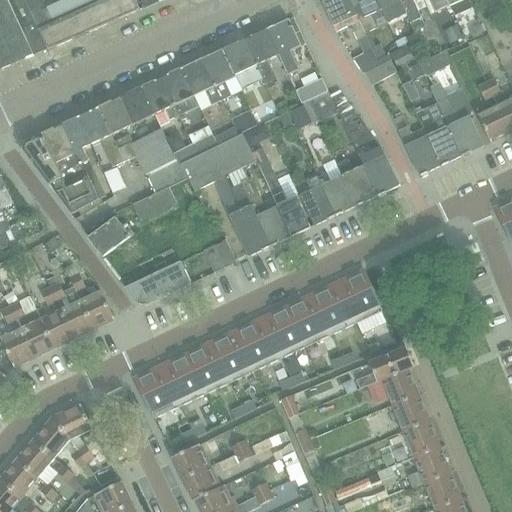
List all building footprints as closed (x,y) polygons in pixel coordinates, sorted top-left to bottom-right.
[(0,0),(0,70),(48,50),(24,0),(0,0)] [(24,0),(48,50),(48,51),(115,22),(106,0),(102,2),(100,0),(24,0)] [(100,0),(102,2),(106,0),(115,22),(140,11),(135,0),(100,0)] [(163,0),(140,0),(145,9),(163,0)] [(351,26),(363,55),(372,50),(365,34),(349,0),(333,0),(323,5),(336,33),(351,26)] [(381,10),(375,0),(349,0),(365,34),(377,28),(370,15),(381,10)] [(407,16),(399,0),(375,0),(381,10),(388,25),(407,16)] [(426,8),(422,0),(399,0),(407,16),(414,33),(426,28),(418,12),(426,8)] [(445,0),(428,0),(435,14),(449,8),(449,7),(445,0)] [(301,47),(289,21),(267,31),(280,57),(289,76),(298,72),(289,53),(301,47)] [(280,57),(267,31),(245,41),(262,78),(268,90),(279,85),(269,62),(280,57)] [(414,33),(405,38),(408,44),(411,49),(419,45),(414,33)] [(245,41),(223,51),(236,79),(240,88),(262,78),(245,41)] [(413,58),(407,47),(392,54),(397,65),(413,58)] [(377,61),(372,50),(363,55),(353,60),(361,71),(362,71),(365,74),(390,60),(387,55),(377,61)] [(225,84),(236,79),(223,51),(203,61),(222,102),(232,97),(225,84)] [(450,66),(443,53),(420,64),(427,78),(450,66)] [(397,72),(390,60),(365,74),(372,87),(397,72)] [(222,102),(203,61),(182,70),(195,98),(206,93),(212,107),(222,102)] [(199,107),(195,98),(182,70),(162,80),(179,117),(182,122),(186,120),(184,114),(199,107)] [(329,94),(322,79),(296,92),(297,95),(303,106),(308,104),(329,94)] [(179,117),(162,80),(142,89),(156,117),(161,128),(171,124),(169,121),(179,117)] [(493,97),(500,94),(494,80),(486,84),(493,97)] [(493,97),(486,84),(479,88),(485,101),(493,97)] [(156,117),(142,89),(121,99),(134,127),(140,141),(151,135),(145,122),(156,117)] [(497,107),(510,134),(511,133),(511,100),(507,102),(503,92),(500,94),(493,97),(497,107)] [(331,99),(329,94),(308,104),(314,116),(315,116),(319,123),(339,114),(331,99)] [(341,94),(331,99),(339,114),(349,135),(365,126),(341,94)] [(437,105),(462,157),(484,147),(470,117),(471,112),(462,94),(448,100),(447,97),(436,102),(437,105)] [(134,127),(121,99),(98,109),(111,137),(134,127)] [(462,157),(437,105),(416,115),(423,129),(440,168),(462,157)] [(510,134),(497,107),(478,116),(482,125),(491,143),(510,134)] [(113,169),(124,164),(118,152),(114,143),(111,137),(98,109),(80,118),(92,145),(101,141),(113,169)] [(411,135),(402,117),(393,121),(420,177),(440,168),(423,129),(411,135)] [(92,145),(80,118),(65,125),(89,176),(94,174),(83,149),(92,145)] [(258,127),(255,120),(235,129),(239,137),(243,136),(242,134),(258,127)] [(89,176),(65,125),(43,135),(57,166),(68,161),(77,182),(89,176)] [(239,137),(235,129),(215,138),(219,147),(239,137)] [(140,141),(134,144),(118,152),(124,164),(136,158),(139,164),(155,195),(168,189),(188,179),(180,166),(179,167),(174,156),(161,130),(151,135),(140,141)] [(57,166),(43,135),(25,143),(23,152),(71,215),(87,207),(100,201),(105,199),(94,174),(89,176),(77,182),(67,186),(57,166)] [(114,143),(118,152),(134,144),(129,136),(114,143)] [(243,136),(239,137),(219,147),(200,156),(180,166),(188,179),(195,192),(217,182),(222,193),(241,183),(236,172),(256,163),(252,154),(252,155),(243,136)] [(214,139),(212,136),(194,145),(200,156),(219,147),(215,138),(214,139)] [(200,156),(194,145),(174,156),(179,167),(180,166),(200,156)] [(367,148),(359,152),(357,153),(363,167),(377,197),(400,187),(381,149),(370,154),(367,148)] [(287,202),(263,150),(252,154),(256,163),(292,238),(310,229),(296,199),(287,202)] [(377,197),(363,167),(353,171),(348,160),(337,166),(342,177),(356,207),(377,197)] [(330,182),(327,175),(317,180),(335,217),(356,207),(342,177),(330,182)] [(0,176),(0,210),(13,204),(0,176)] [(300,196),(306,209),(314,227),(335,217),(317,180),(316,177),(305,182),(310,192),(300,196)] [(268,212),(252,178),(241,183),(251,202),(249,203),(270,248),(292,238),(277,208),(268,212)] [(251,202),(241,183),(222,193),(219,194),(240,240),(249,258),(270,248),(249,203),(251,202)] [(168,189),(155,195),(133,206),(142,225),(178,208),(168,189)] [(511,201),(496,209),(511,242),(511,201)] [(115,219),(105,227),(89,239),(103,258),(119,246),(129,239),(127,236),(132,232),(127,225),(122,228),(115,219)] [(12,245),(6,234),(0,237),(0,246),(2,250),(12,245)] [(226,241),(214,247),(224,269),(237,263),(226,241)] [(224,269),(214,247),(204,252),(214,274),(224,269)] [(180,264),(126,289),(138,305),(145,307),(191,285),(181,263),(180,264)] [(364,272),(338,284),(357,324),(383,312),(364,272)] [(70,279),(81,302),(94,330),(115,321),(101,292),(85,299),(81,291),(86,288),(79,275),(70,279)] [(338,284),(313,296),(332,336),(357,324),(338,284)] [(59,285),(50,289),(74,340),(94,330),(81,302),(65,309),(61,300),(66,298),(59,285)] [(74,340),(50,289),(41,293),(48,306),(52,304),(56,313),(42,320),(41,320),(54,349),(74,340)] [(313,296),(287,308),(306,348),(332,336),(313,296)] [(42,320),(31,300),(20,305),(19,303),(10,308),(34,359),(54,349),(41,320),(42,320)] [(15,332),(0,339),(13,367),(12,369),(13,370),(14,368),(34,359),(10,308),(2,312),(8,325),(11,323),(15,332)] [(287,308),(262,320),(281,360),(306,348),(287,308)] [(262,320),(237,331),(256,372),(281,360),(262,320)] [(237,331),(212,343),(231,384),(256,372),(237,331)] [(371,355),(382,350),(379,342),(368,347),(371,355)] [(212,343),(187,355),(206,395),(231,384),(212,343)] [(414,368),(407,349),(369,364),(373,374),(356,381),(360,391),(382,382),(382,381),(408,370),(414,368)] [(353,353),(342,358),(345,365),(356,361),(353,353)] [(187,355),(162,367),(181,407),(206,395),(187,355)] [(334,370),(345,365),(342,358),(331,363),(334,370)] [(162,367),(136,379),(155,420),(155,419),(156,419),(181,407),(162,367)] [(419,396),(408,370),(382,381),(382,382),(392,407),(419,396)] [(302,375),(291,379),(294,387),(305,382),(302,375)] [(283,391),(294,387),(291,379),(280,384),(283,391)] [(429,421),(419,396),(392,407),(402,432),(429,421)] [(281,401),(289,420),(300,415),(292,397),(281,401)] [(253,402),(242,407),(246,414),(256,409),(253,402)] [(81,405),(75,408),(53,419),(70,441),(93,431),(81,405)] [(235,419),(246,414),(242,407),(231,412),(235,419)] [(70,441),(53,419),(33,442),(55,460),(70,441)] [(440,447),(429,421),(402,432),(413,458),(440,447)] [(203,425),(192,431),(195,438),(206,433),(203,425)] [(295,435),(300,445),(311,440),(306,430),(295,435)] [(184,443),(195,438),(192,431),(181,436),(184,443)] [(315,450),(311,440),(300,445),(304,455),(315,450)] [(231,448),(235,456),(250,449),(246,441),(231,448)] [(55,460),(33,442),(17,461),(38,479),(55,460)] [(85,446),(78,452),(87,463),(94,458),(85,446)] [(200,446),(190,450),(172,459),(183,480),(211,467),(200,446)] [(450,473),(440,447),(413,458),(419,473),(407,477),(412,490),(424,485),(424,484),(450,473)] [(253,457),(250,449),(235,456),(238,464),(253,457)] [(87,463),(78,452),(71,457),(80,469),(87,463)] [(38,479),(17,461),(1,480),(22,498),(38,479)] [(69,483),(74,476),(63,467),(57,473),(69,483)] [(220,487),(211,467),(183,480),(192,501),(220,487)] [(461,499),(450,473),(424,484),(424,485),(434,510),(461,499)] [(39,511),(22,498),(1,480),(0,480),(0,511),(1,511),(10,511),(15,507),(21,511),(24,511),(25,511),(39,511)] [(333,491),(328,481),(318,486),(322,496),(333,491)] [(122,483),(119,484),(94,496),(102,511),(116,511),(132,504),(122,483)] [(269,492),(266,484),(251,491),(255,499),(269,492)] [(225,485),(220,487),(192,501),(193,502),(197,501),(202,511),(225,511),(238,506),(233,497),(230,498),(225,485)] [(58,495),(47,486),(41,492),(52,502),(58,495)] [(337,501),(333,491),(322,496),(328,511),(337,511),(334,503),(337,501)] [(273,500),(269,492),(255,499),(258,507),(273,500)] [(466,511),(461,499),(434,510),(435,511),(466,511)]
